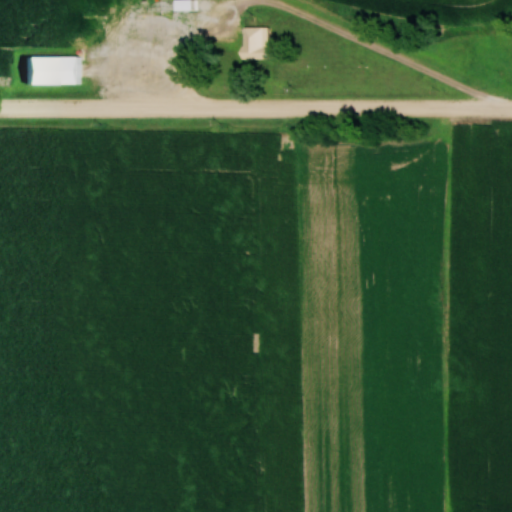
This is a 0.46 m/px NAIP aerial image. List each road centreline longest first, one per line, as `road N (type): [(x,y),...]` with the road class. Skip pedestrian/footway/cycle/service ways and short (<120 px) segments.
road 1 (residential): [(347,107),(0,104)]
road 2 (residential): [(511,109),(347,107)]
